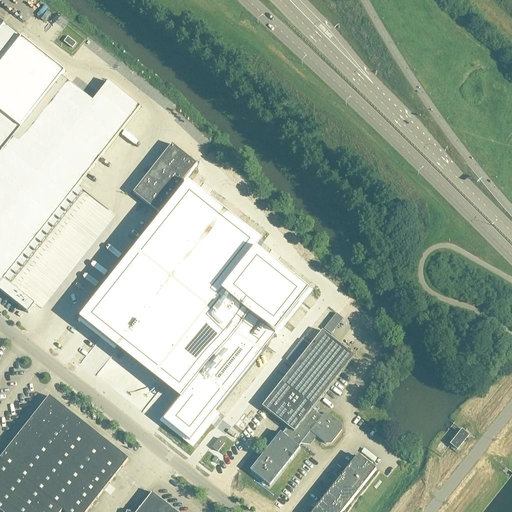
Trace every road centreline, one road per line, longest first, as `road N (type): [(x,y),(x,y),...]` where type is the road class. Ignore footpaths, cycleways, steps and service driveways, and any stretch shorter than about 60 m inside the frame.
road 1 (secondary): [(246,0),(511,255)]
road 2 (secondary): [(511,232),(279,0)]
road 3 (unclassified): [(47,361),(240,511)]
road 4 (unknown): [(291,511),(349,439),(375,344)]
road 5 (unclassified): [(428,511),(511,407)]
